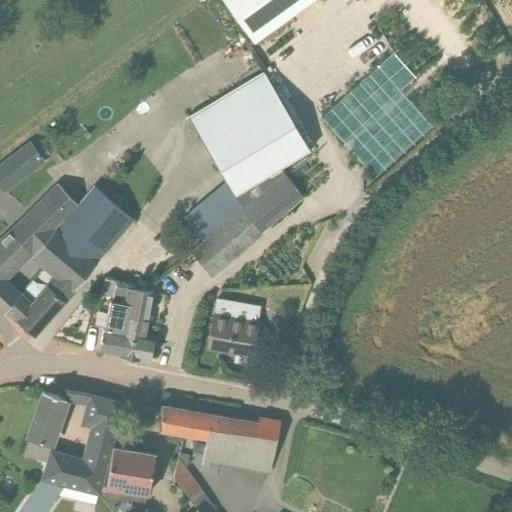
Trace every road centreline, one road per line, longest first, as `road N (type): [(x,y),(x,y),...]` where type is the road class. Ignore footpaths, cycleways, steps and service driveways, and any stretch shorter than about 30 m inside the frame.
road 1 (unclassified): [(511,475),(282,403),(94,367),(28,365)]
road 2 (track): [(282,403),(353,220),(441,136),(511,83)]
